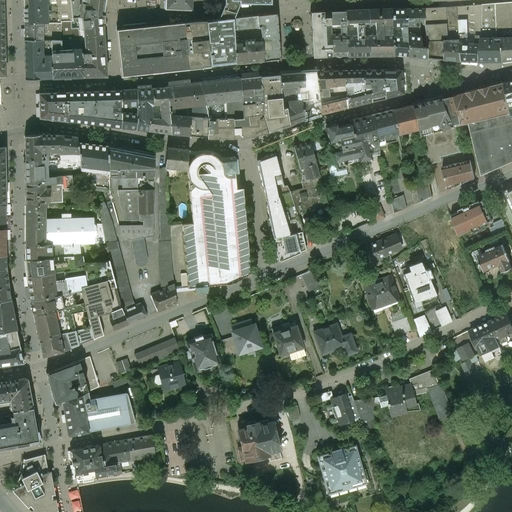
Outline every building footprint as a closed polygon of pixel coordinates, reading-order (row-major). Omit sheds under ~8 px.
[(23,0),(24,24),(40,24),(40,23),(43,23),(53,23),(61,24),(61,22),(72,21),(72,18),(71,1),(73,1),(73,0),(23,0)] [(82,0),(82,2),(73,1),(71,1),(72,18),(83,17),(93,16),(104,14),(105,0),(82,0)] [(165,0),(165,8),(204,10),(201,0),(165,0)] [(224,0),(225,3),(218,20),(232,18),(239,4),(271,4),(270,0),(224,0)] [(511,1),(496,4),(497,29),(511,28),(511,1)] [(496,4),(457,7),(458,20),(467,20),(467,32),(467,34),(481,35),(481,38),(492,38),(491,35),(497,34),(497,29),(496,4)] [(457,7),(447,8),(449,36),(443,36),(442,36),(443,40),(460,40),(460,33),(458,20),(457,7)] [(447,8),(423,9),(425,25),(442,23),(443,36),(449,36),(447,8)] [(391,9),(368,10),(368,55),(394,55),(392,23),(391,9)] [(406,9),(391,9),(392,23),(394,55),(408,56),(406,9)] [(419,18),(418,9),(406,9),(408,56),(420,57),(422,57),(421,47),(419,18)] [(368,10),(345,11),(346,21),(346,56),(368,55),(368,10)] [(323,12),(323,11),(310,12),(312,57),(323,57),(323,58),(329,58),(329,57),(332,57),(330,30),(329,12),(323,12)] [(97,65),(105,65),(104,14),(93,16),(97,65)] [(255,16),(258,61),(279,59),(278,48),(280,48),(279,39),(278,39),(276,14),(255,16)] [(97,65),(93,16),(83,17),(85,44),(80,45),(81,50),(82,76),(97,76),(106,76),(105,65),(97,65)] [(258,61),(255,16),(233,18),(234,34),(240,33),(241,43),(235,43),(236,63),(258,61)] [(218,20),(206,21),(206,22),(211,66),(236,63),(235,43),(234,34),(233,18),(232,18),(218,20)] [(298,20),(294,20),(292,23),(292,26),(295,29),(299,28),(301,26),(301,22),(298,20)] [(467,20),(458,20),(460,33),(467,32),(467,20)] [(206,22),(197,22),(197,21),(183,22),(188,68),(201,67),(211,66),(206,22)] [(335,30),(330,30),(332,57),(346,56),(346,21),(340,21),(340,30),(335,30)] [(173,24),(146,27),(146,23),(122,25),(123,29),(117,30),(122,75),(188,68),(183,22),(173,24)] [(40,23),(40,24),(24,24),(24,39),(42,40),(43,23),(40,23)] [(53,23),(43,23),(42,40),(50,41),(53,41),(53,23)] [(442,23),(425,25),(426,47),(427,58),(442,59),(441,40),(443,40),(442,36),(443,36),(442,23)] [(511,28),(497,29),(497,34),(497,38),(502,38),(504,61),(511,60),(511,28)] [(467,32),(460,33),(460,40),(460,43),(480,44),(481,38),(481,35),(467,34),(467,32)] [(497,38),(492,38),(481,38),(480,44),(480,61),(504,61),(502,38),(497,38)] [(42,40),(24,39),(25,79),(52,78),(50,41),(42,40)] [(460,40),(443,40),(441,40),(442,59),(462,60),(460,43),(460,40)] [(81,50),(61,50),(60,41),(53,41),(50,41),(52,78),(82,76),(81,50)] [(480,44),(460,43),(462,60),(480,61),(480,44)] [(352,93),(345,94),(346,107),(371,101),(370,92),(370,88),(364,88),(364,83),(363,83),(362,70),(343,71),(345,88),(351,87),(352,93)] [(381,70),(362,70),(363,83),(364,83),(370,83),(370,88),(370,92),(371,101),(384,98),(381,70)] [(400,70),(381,70),(384,98),(403,93),(400,70)] [(343,71),(316,72),(321,114),(346,107),(345,94),(345,88),(343,71)] [(303,72),(279,74),(281,94),(288,93),(299,92),(299,86),(304,86),(303,72)] [(308,100),(301,100),(303,120),(321,114),(316,72),(303,72),(304,86),(299,86),(299,92),(308,91),(308,100)] [(240,78),(190,84),(192,86),(198,109),(200,120),(199,136),(207,137),(242,137),(268,131),(289,124),(286,107),(282,108),(281,94),(279,74),(260,76),(262,102),(262,103),(262,113),(243,117),(242,104),(240,78)] [(260,76),(240,78),(242,104),(262,102),(260,76)] [(492,86),(499,112),(511,109),(511,107),(505,82),(492,86)] [(190,84),(167,87),(170,134),(199,136),(200,120),(198,109),(192,86),(190,84)] [(499,112),(492,86),(478,89),(484,116),(499,112)] [(167,87),(152,88),(153,104),(159,103),(160,118),(152,119),(148,119),(148,131),(170,134),(167,87)] [(137,88),(121,89),(122,106),(122,107),(127,107),(134,107),(137,106),(137,89),(137,88)] [(152,88),(137,89),(137,106),(137,108),(137,129),(148,131),(148,119),(152,119),(151,104),(153,104),(152,88)] [(121,89),(94,91),(94,92),(95,106),(97,106),(114,105),(114,107),(122,106),(121,89)] [(484,116),(478,89),(470,91),(474,107),(478,107),(479,113),(453,120),(456,126),(462,125),(469,123),(482,175),(511,161),(511,110),(511,109),(499,112),(484,116)] [(474,107),(470,91),(458,94),(463,114),(452,118),(453,120),(479,113),(478,107),(474,107)] [(94,92),(67,93),(67,120),(95,124),(95,106),(94,92)] [(67,93),(39,94),(39,105),(40,117),(67,120),(67,93)] [(301,100),(288,101),(288,93),(281,94),(282,108),(286,107),(289,124),(303,120),(301,100)] [(463,114),(458,94),(444,98),(452,118),(463,114)] [(444,98),(412,105),(412,106),(418,130),(419,135),(425,165),(435,163),(433,159),(462,151),(456,126),(453,120),(452,118),(444,98)] [(262,102),(242,104),(243,117),(262,113),(262,103),(262,102)] [(122,112),(97,109),(97,106),(95,106),(95,124),(120,127),(122,112)] [(412,106),(392,110),(398,134),(405,133),(411,131),(418,130),(412,106)] [(392,110),(371,116),(377,140),(384,138),(385,142),(396,140),(394,135),(398,134),(392,110)] [(127,112),(122,112),(120,127),(136,129),(137,113),(133,112),(127,112)] [(371,116),(350,121),(351,124),(358,156),(360,161),(370,158),(369,152),(379,150),(376,140),(377,140),(371,116)] [(342,123),(326,126),(329,142),(330,142),(332,152),(333,156),(330,157),(331,161),(326,162),(329,171),(345,167),(345,166),(343,160),(350,158),(358,156),(351,124),(343,125),(342,123)] [(482,175),(469,123),(462,125),(471,160),(475,178),(482,175)] [(57,134),(39,135),(41,160),(47,160),(60,159),(57,134)] [(77,137),(57,134),(60,159),(68,158),(68,162),(79,160),(77,143),(77,137)] [(39,135),(28,136),(24,136),(25,160),(36,160),(36,161),(41,160),(39,135)] [(107,146),(77,143),(79,160),(80,169),(82,170),(81,187),(109,190),(107,146)] [(327,205),(310,143),(293,147),(299,168),(303,167),(309,187),(290,192),(297,213),(327,205)] [(154,155),(107,146),(109,190),(118,190),(138,190),(138,189),(153,189),(154,155)] [(188,150),(166,148),(164,167),(166,168),(187,170),(188,150)] [(209,154),(206,154),(204,154),(202,154),(200,154),(197,155),(195,156),(194,158),(192,159),(191,160),(190,162),(188,165),(187,165),(187,173),(189,181),(188,181),(192,223),(181,224),(182,229),(186,273),(187,288),(195,287),(195,288),(195,290),(196,290),(196,292),(196,293),(207,292),(207,291),(206,289),(207,289),(207,286),(226,284),(249,274),(251,274),(243,187),(241,188),(237,188),(236,181),(234,160),(229,161),(223,161),(223,162),(221,162),(220,161),(218,159),(217,158),(216,157),(214,156),(211,155),(209,154)] [(276,154),(257,159),(273,238),(281,236),(288,235),(287,228),(276,179),(282,176),(276,154)] [(36,161),(36,160),(25,160),(25,184),(62,183),(62,188),(73,188),(71,170),(47,172),(47,165),(37,165),(36,161)] [(471,160),(442,167),(447,187),(448,187),(447,183),(451,182),(452,187),(452,188),(475,178),(471,160)] [(171,265),(166,168),(164,167),(160,170),(160,176),(163,182),(159,184),(159,187),(164,193),(159,196),(159,198),(164,204),(160,207),(164,214),(160,217),(160,218),(163,223),(160,226),(160,235),(159,241),(158,258),(158,266),(161,290),(174,285),(171,265)] [(345,167),(329,171),(330,179),(347,175),(345,167)] [(62,183),(25,184),(25,206),(45,206),(45,202),(62,202),(62,188),(62,183)] [(429,183),(417,186),(420,202),(432,197),(429,183)] [(153,189),(138,189),(138,190),(138,219),(139,220),(143,220),(143,226),(153,226),(153,189)] [(138,219),(138,190),(118,190),(118,201),(123,220),(138,219)] [(403,195),(390,200),(393,213),(406,208),(403,195)] [(455,227),(459,236),(468,232),(469,233),(473,232),(477,231),(479,230),(482,228),(485,225),(484,225),(492,221),(483,201),(480,203),(479,201),(469,205),(469,206),(464,208),(458,210),(459,212),(451,216),(454,223),(455,227)] [(61,219),(45,219),(45,206),(25,206),(25,245),(51,245),(61,244),(61,245),(63,245),(79,244),(94,244),(93,237),(96,235),(95,226),(93,223),(93,219),(93,217),(70,218),(70,214),(61,214),(61,219)] [(380,206),(371,210),(373,222),(384,217),(380,206)] [(111,222),(103,215),(101,216),(102,223),(105,237),(106,242),(116,241),(111,236),(114,234),(114,233),(108,227),(112,223),(111,222)] [(102,223),(95,224),(95,219),(93,219),(93,223),(95,226),(96,235),(93,237),(94,244),(105,242),(105,237),(102,223)] [(332,220),(330,219),(329,220),(327,220),(326,221),(325,223),(325,224),(324,226),(325,228),(326,229),(327,230),(328,231),(330,231),(331,231),(333,231),(334,230),(335,229),(336,227),(337,226),(336,224),(336,223),(335,221),(334,220),(332,220)] [(405,224),(397,227),(403,239),(411,235),(405,224)] [(302,232),(294,234),(288,235),(281,236),(284,253),(306,249),(304,243),(302,232)] [(396,235),(379,242),(384,256),(401,248),(396,235)] [(411,235),(403,239),(408,251),(416,246),(411,235)] [(143,238),(132,240),(135,257),(146,255),(143,238)] [(132,300),(117,241),(116,241),(106,242),(106,243),(105,243),(115,281),(122,308),(123,311),(135,305),(132,300)] [(379,242),(363,248),(368,262),(384,256),(379,242)] [(79,244),(63,245),(64,256),(80,256),(79,244)] [(51,245),(25,245),(26,260),(42,258),(52,257),(51,245)] [(496,248),(495,247),(486,250),(487,252),(482,254),(477,256),(479,261),(480,263),(479,264),(480,265),(481,265),(484,272),(499,266),(502,273),(511,269),(509,262),(510,261),(503,245),(496,248)] [(480,249),(472,253),(477,262),(479,261),(477,256),(482,254),(480,249)] [(42,258),(26,260),(27,266),(28,277),(54,273),(84,268),(83,256),(80,256),(64,256),(62,257),(52,257),(42,258)] [(457,268),(440,275),(450,299),(459,296),(460,299),(471,294),(466,282),(469,280),(460,259),(454,262),(457,268)] [(427,264),(402,274),(415,309),(441,300),(427,264)] [(0,271),(0,287),(8,287),(6,271),(0,271)] [(312,271),(301,276),(308,292),(319,288),(312,271)] [(54,273),(28,277),(31,301),(56,295),(55,289),(54,286),(54,281),(55,281),(54,273)] [(84,273),(66,277),(67,284),(54,286),(55,289),(56,295),(61,294),(73,292),(81,290),(86,288),(84,273)] [(390,276),(364,285),(372,308),(398,299),(390,276)] [(122,308),(115,281),(104,284),(111,312),(122,308)] [(161,290),(150,294),(157,312),(177,305),(175,295),(174,285),(161,290)] [(8,287),(0,287),(0,299),(10,299),(8,287)] [(86,288),(81,290),(85,303),(95,300),(91,287),(86,288)] [(56,295),(31,301),(34,315),(63,309),(76,306),(73,292),(61,294),(56,295)] [(0,299),(0,310),(12,309),(10,299),(0,299)] [(95,300),(85,303),(86,311),(90,327),(93,339),(103,335),(99,316),(102,315),(97,299),(95,300)] [(308,302),(301,305),(305,316),(312,313),(308,302)] [(76,306),(63,309),(64,316),(72,314),(86,311),(85,303),(76,306)] [(135,305),(123,311),(124,313),(129,324),(147,317),(141,303),(135,305)] [(431,330),(453,323),(447,305),(425,312),(431,330)] [(12,309),(0,310),(0,329),(4,328),(4,331),(16,329),(12,309)] [(63,309),(34,315),(38,339),(59,334),(64,333),(68,332),(64,316),(63,309)] [(124,313),(109,319),(114,330),(129,324),(124,313)] [(72,314),(64,316),(68,332),(64,333),(70,349),(79,345),(72,314)] [(414,318),(421,336),(432,332),(425,314),(414,318)] [(511,324),(507,314),(488,322),(498,342),(500,341),(501,344),(508,341),(505,337),(511,333),(511,324)] [(405,318),(392,323),(396,336),(410,331),(405,318)] [(488,322),(470,330),(479,349),(488,344),(490,349),(499,345),(498,342),(488,322)] [(289,323),(272,329),(273,333),(291,328),(289,323)] [(336,324),(314,332),(322,354),(343,347),(346,356),(356,352),(350,334),(349,334),(348,334),(341,336),(336,324)] [(254,325),(233,332),(234,337),(239,353),(260,346),(254,325)] [(291,328),(273,333),(280,355),(281,355),(288,353),(303,348),(296,326),(291,328)] [(90,327),(84,330),(87,342),(93,339),(90,327)] [(0,331),(0,352),(20,347),(16,329),(4,331),(0,331)] [(70,349),(64,333),(59,334),(63,352),(70,349)] [(59,334),(38,339),(42,357),(63,352),(59,334)] [(202,335),(194,338),(194,339),(186,342),(189,351),(186,352),(188,359),(191,358),(195,371),(203,368),(203,370),(212,367),(211,366),(219,363),(211,334),(202,337),(202,335)] [(239,353),(234,337),(220,341),(225,353),(226,357),(239,353)] [(174,338),(134,354),(140,367),(179,352),(178,348),(174,338)] [(468,344),(458,349),(464,360),(474,356),(468,344)] [(488,344),(479,349),(485,362),(495,358),(490,349),(488,344)] [(0,365),(23,363),(20,347),(0,352),(0,365)] [(303,348),(288,353),(289,357),(290,360),(306,355),(303,348)] [(89,357),(78,361),(84,378),(95,375),(89,357)] [(127,358),(116,362),(120,373),(131,369),(127,358)] [(78,361),(46,373),(55,404),(62,402),(62,401),(88,392),(84,378),(78,361)] [(179,362),(157,368),(163,389),(185,383),(179,362)] [(432,370),(409,379),(410,384),(411,384),(414,396),(428,392),(427,390),(439,385),(432,370)] [(95,375),(84,378),(88,392),(99,387),(95,375)] [(22,378),(9,381),(0,382),(0,400),(10,399),(13,411),(19,410),(33,408),(27,382),(27,381),(22,378)] [(410,384),(384,391),(386,397),(391,396),(393,402),(387,403),(390,417),(406,412),(405,407),(416,404),(414,396),(411,384),(410,384)] [(453,416),(440,385),(439,385),(427,390),(428,392),(440,421),(453,416)] [(94,430),(90,399),(88,392),(62,401),(62,402),(65,415),(63,416),(63,417),(63,418),(63,419),(63,420),(64,422),(66,422),(68,435),(90,431),(94,430)] [(90,399),(94,430),(134,423),(135,423),(127,393),(126,393),(90,399)] [(345,398),(344,395),(331,399),(340,424),(359,418),(353,401),(351,396),(345,398)] [(375,398),(353,401),(359,418),(363,429),(374,428),(373,410),(375,398)] [(296,406),(287,408),(288,416),(298,414),(296,406)] [(0,413),(0,447),(39,441),(33,408),(19,410),(0,413)] [(268,420),(256,423),(255,420),(247,423),(247,424),(246,425),(237,427),(238,430),(237,430),(242,447),(245,460),(245,461),(268,455),(280,452),(278,447),(280,444),(279,439),(276,437),(272,422),(268,423),(268,420)] [(151,435),(129,439),(133,460),(155,456),(151,435)] [(129,439),(71,450),(76,479),(112,473),(113,475),(121,474),(122,474),(120,462),(133,460),(129,439)] [(340,448),(331,450),(332,452),(317,456),(327,490),(364,480),(355,446),(341,450),(340,448)] [(280,452),(268,455),(269,461),(281,458),(280,452)] [(45,454),(24,459),(23,459),(23,461),(23,464),(23,466),(22,469),(21,472),(20,475),(19,477),(18,480),(15,484),(12,487),(12,488),(13,488),(19,494),(35,511),(54,511),(50,488),(51,488),(45,454)]
